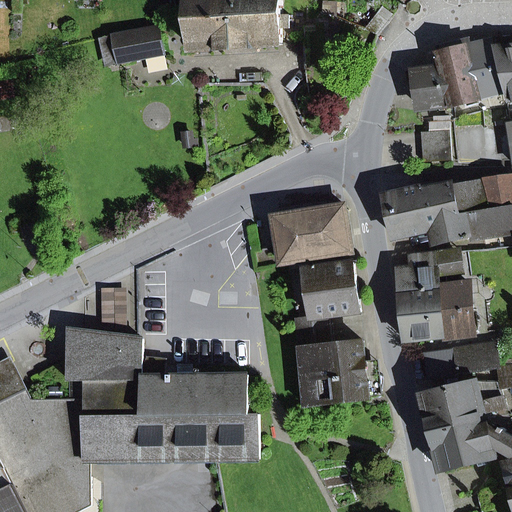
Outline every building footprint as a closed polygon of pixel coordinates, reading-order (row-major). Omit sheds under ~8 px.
[(236,48),(233,0),(191,0),(195,50),(236,48)] [(283,0),(233,0),(236,48),(283,45),(283,28),(291,28),(291,16),(283,15),(283,0)] [(383,9),(367,31),(379,33),(392,16),(383,9)] [(165,53),(160,27),(104,39),(110,65),(165,53)] [(445,68),(454,105),(482,98),(469,47),(471,47),(467,40),(438,47),(444,68),(445,68)] [(469,47),(482,98),(507,91),(494,40),(471,47),(469,47)] [(507,91),(509,100),(511,99),(511,47),(505,48),(504,40),(494,40),(507,91)] [(454,105),(445,68),(444,68),(409,73),(410,81),(418,80),(421,108),(454,105)] [(422,132),(423,147),(451,145),(450,121),(430,123),(431,132),(422,132)] [(511,157),(511,124),(510,124),(511,137),(511,139),(499,141),(502,159),(511,157)] [(193,133),(184,134),(186,147),(194,146),(193,133)] [(423,147),(424,162),(452,160),(451,145),(423,147)] [(511,204),(511,177),(486,181),(490,207),(490,208),(511,204)] [(462,216),(490,207),(486,181),(457,186),(456,184),(455,184),(462,216)] [(434,230),(433,225),(462,216),(455,184),(424,189),(424,187),(387,195),(396,238),(430,231),(434,230)] [(511,204),(490,208),(490,207),(462,216),(433,225),(434,230),(437,244),(468,237),(469,240),(511,233),(511,204)] [(346,206),(311,211),(318,258),(353,252),(346,206)] [(311,211),(276,217),(283,263),(318,258),(311,211)] [(459,274),(465,273),(462,251),(456,252),(459,274)] [(459,274),(456,252),(438,254),(440,275),(459,274)] [(424,295),(441,293),(440,285),(440,275),(438,254),(411,256),(412,264),(418,264),(419,269),(400,272),(402,295),(424,293),(424,295)] [(328,317),(362,312),(355,263),(341,265),(341,260),(332,261),(332,266),(307,269),(314,318),(328,317)] [(440,285),(441,293),(445,337),(473,334),(468,282),(440,285)] [(103,330),(129,330),(128,289),(103,289),(103,330)] [(445,337),(441,293),(424,295),(424,293),(402,295),(407,341),(445,337)] [(328,317),(314,318),(298,320),(307,405),(371,398),(367,361),(364,341),(331,345),(328,317)] [(144,341),(71,332),(71,366),(87,366),(88,460),(93,460),(217,458),(261,458),(261,415),(250,415),(250,376),(194,377),(193,364),(179,365),(179,377),(166,378),(166,366),(144,362),(144,341)] [(475,348),(469,349),(472,373),(500,362),(498,345),(475,348)] [(430,379),(472,373),(469,349),(427,355),(430,379)] [(34,402),(13,357),(0,363),(0,367),(7,364),(27,405),(34,402)] [(511,359),(500,362),(506,385),(511,384),(511,359)] [(371,398),(384,396),(380,360),(367,361),(371,398)] [(0,511),(47,511),(66,503),(70,511),(81,511),(93,506),(93,477),(81,471),(79,465),(88,460),(87,366),(71,366),(72,399),(34,400),(34,402),(27,405),(7,364),(0,367),(0,511)] [(424,395),(433,433),(488,420),(486,414),(507,408),(499,383),(478,382),(424,395)] [(433,433),(443,471),(497,457),(494,448),(497,448),(511,456),(511,462),(508,464),(511,482),(511,436),(506,433),(507,430),(504,428),(503,431),(492,424),(489,425),(488,420),(433,433)] [(81,471),(93,477),(93,460),(88,460),(79,465),(81,471)] [(47,511),(70,511),(66,503),(47,511)]
